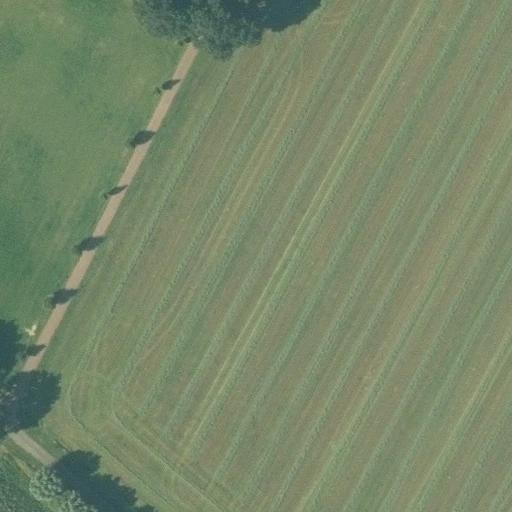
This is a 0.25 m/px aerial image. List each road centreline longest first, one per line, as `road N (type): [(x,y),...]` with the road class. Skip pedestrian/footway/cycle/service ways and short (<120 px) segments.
road 1 (unknown): [(1,423),(199,39)]
road 2 (unclassified): [(105,511),(0,422)]
